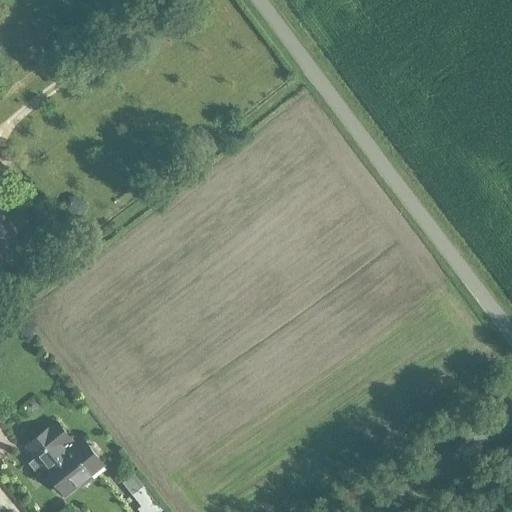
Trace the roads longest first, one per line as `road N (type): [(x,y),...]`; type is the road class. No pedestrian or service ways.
road 1 (unclassified): [(511,333),(260,0)]
road 2 (track): [(312,70),(0,314)]
road 3 (unclassified): [(375,511),(511,415)]
